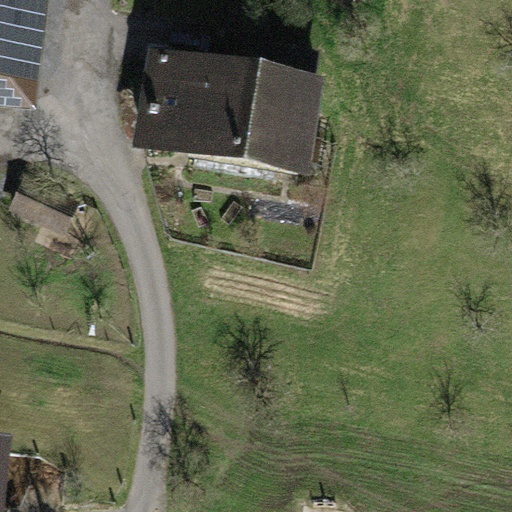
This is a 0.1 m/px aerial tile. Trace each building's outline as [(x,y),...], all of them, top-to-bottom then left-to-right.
[(0,71),(0,105),(34,109),(45,0),(9,0),(2,72),(0,71)] [(0,0),(0,71),(2,72),(9,0),(0,0)] [(246,72),(232,158),(296,168),(314,55),(275,49),(271,76),(246,72)] [(232,158),(246,72),(159,58),(145,144),(232,158)] [(56,198),(29,184),(16,211),(43,224),(56,198)]
